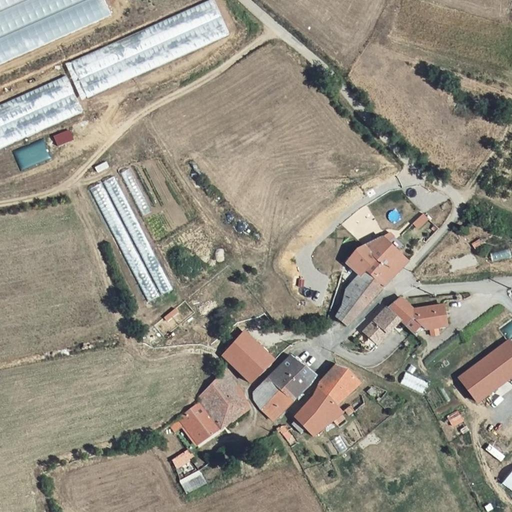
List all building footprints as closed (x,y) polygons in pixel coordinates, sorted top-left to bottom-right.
[(79,96),(229,39),(215,2),(64,59),(79,96)] [(68,78),(0,104),(0,147),(83,116),(68,78)] [(52,136),(57,146),(73,139),(68,128),(52,136)] [(44,140),(12,151),(19,170),(51,158),(44,140)] [(353,272),(344,283),(365,300),(378,285),(380,286),(398,266),(402,261),(386,245),(392,238),(384,231),(379,236),(375,233),(351,245),(340,259),(353,272)] [(137,233),(135,233),(137,289),(143,302),(170,291),(154,254),(138,255),(138,245),(142,243),(137,233)] [(365,300),(344,283),(341,286),(347,293),(334,307),(332,319),(342,327),(365,300)] [(443,327),(438,306),(408,310),(396,298),(387,307),(384,310),(397,322),(402,327),(409,319),(422,331),(443,327)] [(374,346),(397,322),(384,310),(359,335),(374,346)] [(422,331),(409,319),(402,327),(403,328),(413,338),(422,331)] [(270,358),(243,334),(219,358),(225,363),(246,383),(270,358)] [(511,347),(505,339),(457,379),(475,402),(511,372),(511,347)] [(287,356),(264,380),(287,403),(311,378),(312,377),(287,356)] [(313,397),(293,420),(300,429),(310,440),(313,438),(340,417),(334,409),(356,388),(347,378),(328,370),(319,380),(313,397)] [(195,399),(198,403),(176,419),(194,447),(244,412),(242,406),(235,389),(222,375),(195,399)] [(272,421),(287,403),(264,380),(252,393),(252,401),(272,421)] [(457,412),(446,418),(451,427),(462,420),(457,412)] [(194,464),(187,451),(170,462),(176,477),(194,464)] [(511,472),(503,484),(511,490),(511,472)]
